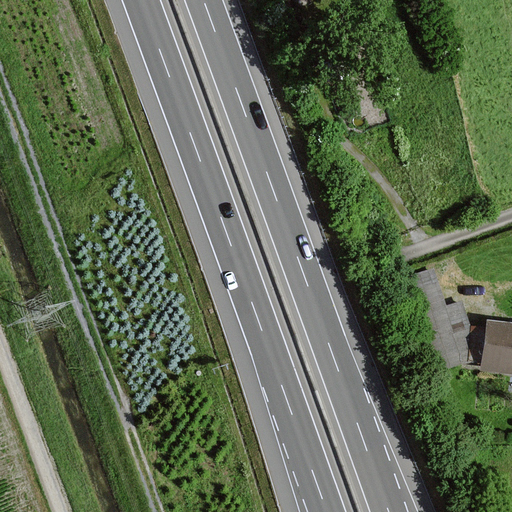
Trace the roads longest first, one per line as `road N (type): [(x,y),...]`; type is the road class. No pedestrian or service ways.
road 1 (motorway): [(389,511),(204,0)]
road 2 (motorway): [(141,0),(326,511)]
road 3 (track): [(159,511),(0,77)]
road 4 (unclassified): [(61,511),(0,344)]
